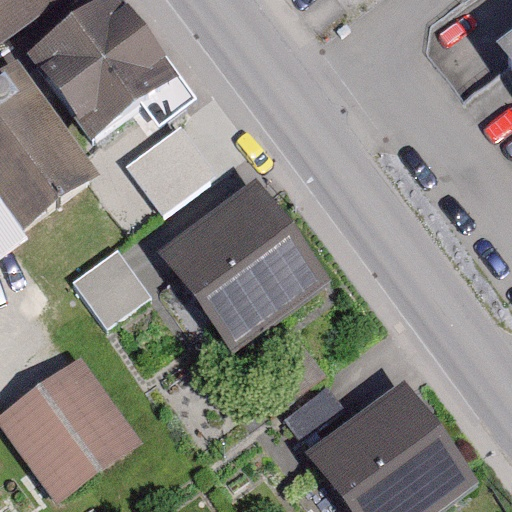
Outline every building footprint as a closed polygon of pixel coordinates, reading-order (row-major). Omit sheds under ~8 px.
[(0,0),(0,62),(89,0),(0,0)] [(117,0),(114,0),(30,59),(90,145),(144,107),(177,84),(165,67),(117,0)] [(165,67),(177,84),(144,107),(148,113),(185,87),(169,65),(165,67)] [(69,200),(84,156),(20,66),(0,80),(0,216),(15,238),(69,200)] [(511,69),(490,87),(511,115),(511,69)] [(322,277),(245,179),(149,255),(226,352),(322,277)] [(0,306),(43,276),(15,238),(0,216),(0,306)] [(121,256),(74,288),(107,334),(153,301),(121,256)] [(297,336),(254,367),(284,409),(327,379),(297,336)] [(142,447),(81,361),(0,417),(0,427),(56,507),(142,447)] [(405,389),(308,459),(346,511),(443,511),(477,488),(405,389)] [(288,421),(305,445),(346,416),(328,392),(288,421)]
